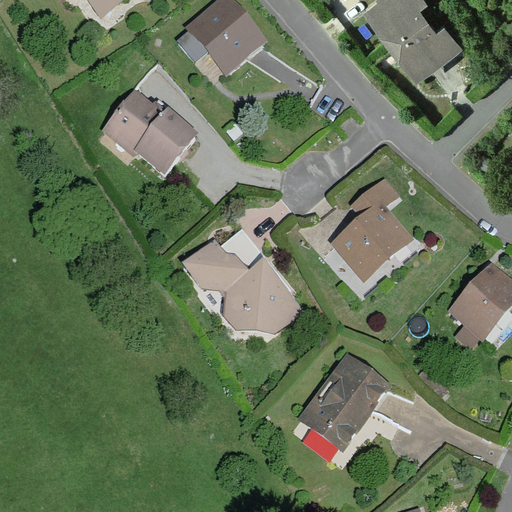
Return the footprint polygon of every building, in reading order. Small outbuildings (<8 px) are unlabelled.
[(94,0),(100,9),(113,0),(94,0)] [(407,50),(403,54),(416,72),(457,41),(444,24),(438,28),(417,1),(418,0),(383,0),(384,1),(370,11),(382,27),(387,24),(407,50)] [(194,32),(195,33),(212,52),(230,74),(263,46),(227,4),(194,32)] [(382,27),(403,54),(407,50),(387,24),(382,27)] [(212,52),(195,33),(182,44),(199,64),(212,52)] [(119,69),(119,70),(138,86),(154,67),(135,50),(119,69)] [(110,129),(137,152),(166,177),(197,142),(171,120),(167,116),(171,111),(160,102),(150,113),(135,100),(110,129)] [(175,115),(171,111),(167,116),(171,120),(175,115)] [(133,157),(137,152),(110,129),(106,134),(133,157)] [(369,222),(340,247),(364,275),(388,255),(392,259),(409,244),(382,212),(397,200),(384,186),(358,210),(369,222)] [(268,265),(266,266),(258,273),(253,267),(262,260),(242,234),(223,250),(218,244),(216,244),(190,266),(206,287),(218,289),(229,303),(227,313),(229,317),(242,318),(241,331),(277,334),(300,317),(287,298),(291,295),(268,265)] [(266,266),(262,260),(253,267),(258,273),(266,266)] [(511,290),(493,274),(457,314),(484,340),(511,310),(511,309),(511,290)] [(350,364),(335,383),(344,390),(358,371),(350,364)] [(344,453),(361,431),(356,427),(368,410),(374,414),(389,394),(388,393),(358,371),(344,390),(335,383),(320,403),(324,407),(309,427),(344,453)] [(427,371),(421,377),(443,400),(449,394),(427,371)] [(361,431),(374,414),(368,410),(356,427),(361,431)]
